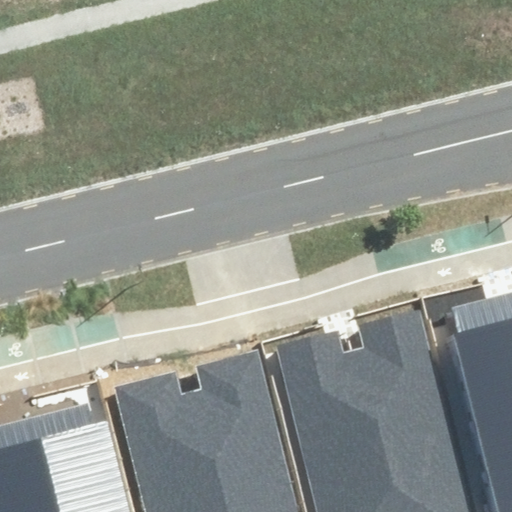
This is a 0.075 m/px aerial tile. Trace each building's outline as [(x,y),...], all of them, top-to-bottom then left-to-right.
[(348,349),(387,511),(467,511),(419,312),(360,326),(364,345),(348,349)] [(511,511),(511,315),(447,332),(493,511),(511,511)] [(277,345),(316,511),(387,511),(348,349),(343,329),(277,345)] [(191,391),(219,511),(301,511),(263,352),(256,356),(202,369),(207,388),(191,391)] [(119,387),(148,511),(219,511),(191,391),(186,371),(119,387)] [(130,511),(106,416),(40,433),(60,511),(130,511)] [(0,442),(0,511),(60,511),(40,433),(0,442)]
